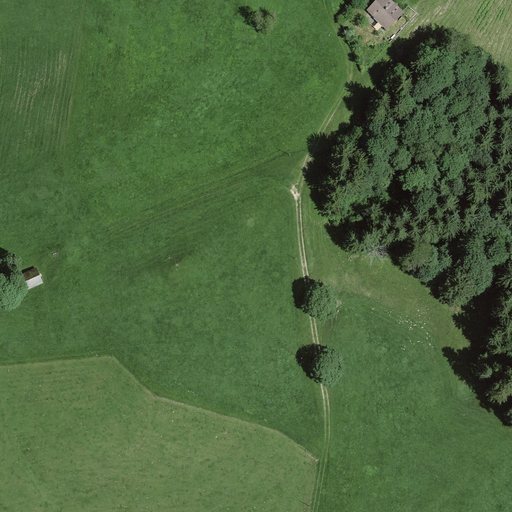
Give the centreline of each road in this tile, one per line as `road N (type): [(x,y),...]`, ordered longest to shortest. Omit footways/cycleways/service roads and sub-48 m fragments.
road 1 (track): [(337,0),(357,66),(299,196),(330,406),(331,511)]
road 2 (track): [(0,308),(166,212),(268,179),(288,181),(299,196)]
